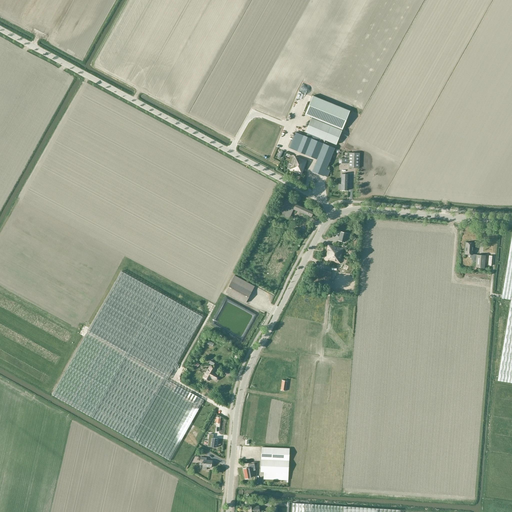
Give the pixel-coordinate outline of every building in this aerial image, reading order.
[(350,111),(313,96),(306,113),(305,115),(311,117),(342,130),(343,128),(350,111)] [(314,140),(303,135),(295,132),(289,148),(297,151),(317,159),(312,171),(323,176),(323,175),(327,177),(330,171),(326,169),(334,148),(327,145),(327,143),(324,141),(325,140),(336,145),(342,131),(311,118),(305,132),(320,138),(319,142),(318,141),(319,139),(315,138),(314,140)] [(359,153),(354,153),(349,153),(349,159),(342,159),(341,164),(348,164),(348,168),(359,168),(359,153)] [(302,174),(307,161),(294,157),(290,169),(302,174)] [(290,200),(286,199),(279,214),(283,216),(289,219),(293,210),(311,218),(314,211),(296,203),(290,200)] [(348,232),(340,231),(338,240),(345,242),(348,232)] [(511,235),(501,298),(511,300),(498,381),(511,383),(511,235)] [(485,255),(479,255),(476,255),(472,254),(473,243),(466,243),(465,254),(470,254),(470,257),(473,258),(472,262),(476,263),(475,267),(484,268),(485,255)] [(328,245),(325,255),(329,255),(329,254),(332,255),(332,253),(341,255),(342,255),(344,249),(328,245)] [(342,255),(341,255),(332,253),(332,255),(329,254),(329,255),(325,255),(324,260),(339,264),(340,263),(342,255)] [(330,281),(332,272),(316,268),(313,280),(311,279),(311,282),(321,284),(322,279),(324,279),(330,281)] [(130,439),(164,378),(167,380),(202,317),(121,272),(52,395),(91,416),(130,439)] [(234,275),(228,287),(225,292),(245,303),(254,286),(234,275)] [(330,281),(324,279),(323,285),(332,288),(334,282),(330,281)] [(216,381),(219,375),(213,372),(215,369),(210,366),(204,378),(209,380),(210,378),(216,381)] [(204,400),(167,380),(164,378),(130,439),(170,460),(188,427),(192,429),(194,426),(190,424),(204,400)] [(213,435),(212,434),(209,434),(208,440),(211,440),(210,446),(217,447),(218,439),(213,438),(213,435)] [(262,447),(262,448),(260,471),(263,472),(263,479),(288,480),(288,473),(289,449),(262,447)] [(207,458),(203,457),(204,454),(200,453),(199,457),(200,457),(200,460),(203,461),(202,469),(207,470),(207,467),(211,468),(212,460),(206,460),(207,458)] [(250,477),(256,476),(254,467),(249,468),(243,469),(245,479),(251,478),(250,477)] [(399,511),(400,510),(384,509),(344,506),(339,506),(297,503),(292,503),(291,511),(399,511)]
